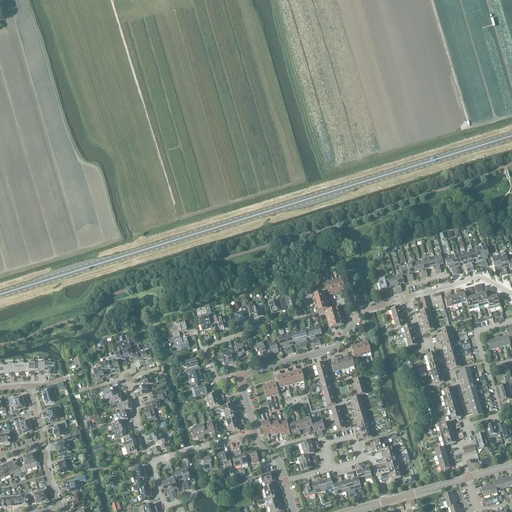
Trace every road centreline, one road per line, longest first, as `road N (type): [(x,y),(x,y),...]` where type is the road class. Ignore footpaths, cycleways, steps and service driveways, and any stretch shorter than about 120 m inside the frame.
road 1 (secondary): [(511,135),(0,294)]
road 2 (residential): [(241,377),(338,346),(353,319)]
